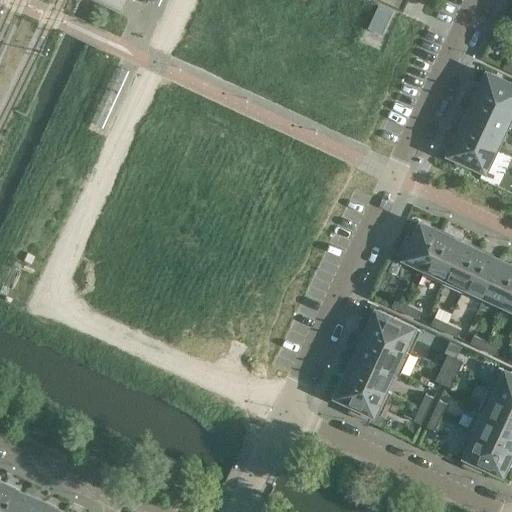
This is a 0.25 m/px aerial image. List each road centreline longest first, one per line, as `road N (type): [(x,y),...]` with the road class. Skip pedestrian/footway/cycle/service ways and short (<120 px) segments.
road 1 (residential): [(284,414),(483,0)]
road 2 (residential): [(284,414),(490,511)]
road 3 (residential): [(0,440),(157,511)]
